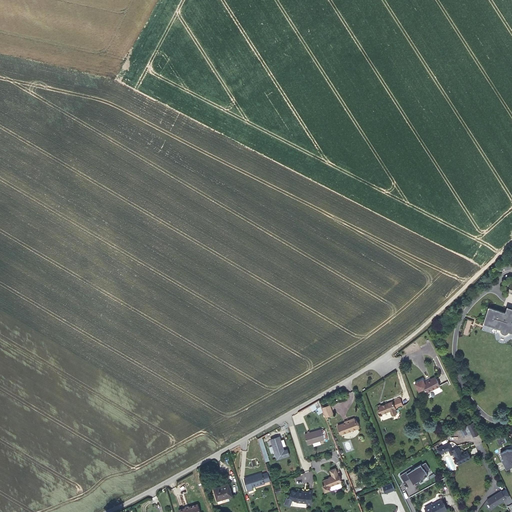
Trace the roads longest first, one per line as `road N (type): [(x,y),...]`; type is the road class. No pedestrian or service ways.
road 1 (residential): [(393,349),(107,511)]
road 2 (track): [(393,349),(511,242)]
